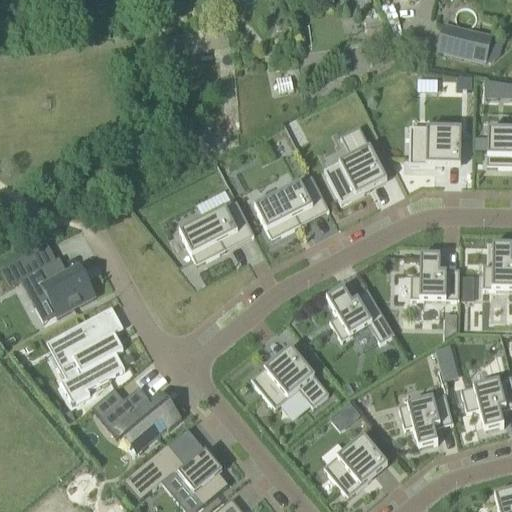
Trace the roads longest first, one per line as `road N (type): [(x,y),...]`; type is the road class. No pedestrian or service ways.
road 1 (residential): [(190,370),(290,285),(363,246),(437,216),(511,215)]
road 2 (residential): [(305,511),(190,370)]
road 3 (residential): [(190,370),(157,342),(96,236)]
road 4 (residential): [(396,511),(463,471),(511,458)]
